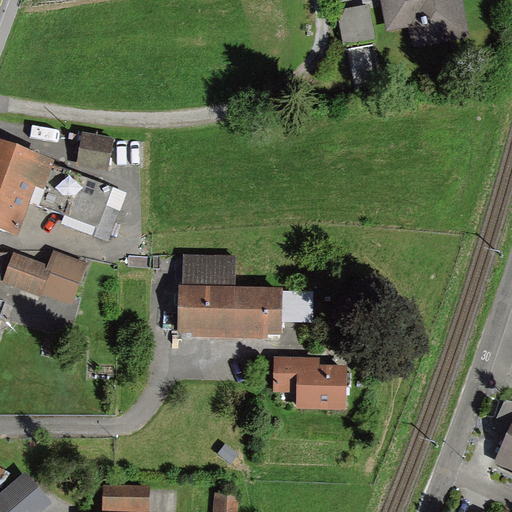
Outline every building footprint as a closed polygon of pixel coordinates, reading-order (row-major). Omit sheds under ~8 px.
[(457,0),(383,0),(389,27),(408,24),(411,41),(463,32),(457,0)] [(341,44),(371,39),(365,5),(336,10),(341,44)] [(77,159),(104,164),(109,141),(82,136),(77,159)] [(0,138),(0,230),(14,235),(41,151),(0,138)] [(29,207),(92,232),(110,187),(47,162),(29,207)] [(0,280),(38,297),(41,288),(48,265),(12,252),(0,252),(0,280)] [(41,288),(70,297),(80,263),(52,255),(48,265),(41,288)] [(182,334),(274,335),(274,323),(309,323),(309,291),(228,290),(228,257),(183,257),(182,334)] [(294,407),(343,408),(343,363),(272,363),(272,391),(294,391),(294,407)] [(511,403),(503,400),(491,430),(506,436),(497,456),(511,461),(511,403)] [(0,496),(0,511),(30,511),(43,501),(22,477),(0,496)] [(144,485),(101,484),(101,508),(143,509),(144,485)] [(214,494),(213,511),(232,511),(233,494),(214,494)]
